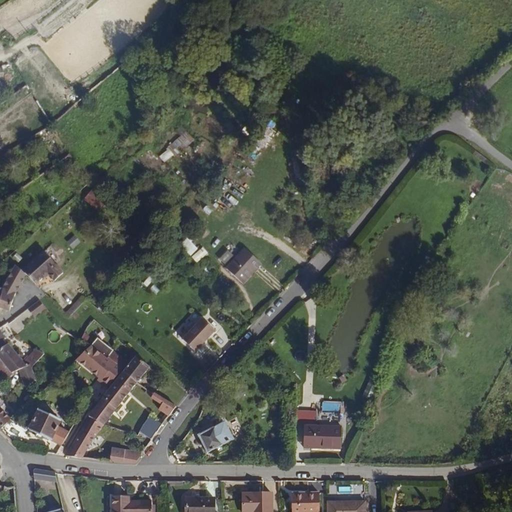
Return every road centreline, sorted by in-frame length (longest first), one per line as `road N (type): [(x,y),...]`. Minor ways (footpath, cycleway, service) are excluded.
road 1 (residential): [(156,471),(166,434),(195,397),(435,125),(455,124),(511,165)]
road 2 (residential): [(435,472),(156,471)]
road 3 (residential): [(17,462),(156,471)]
